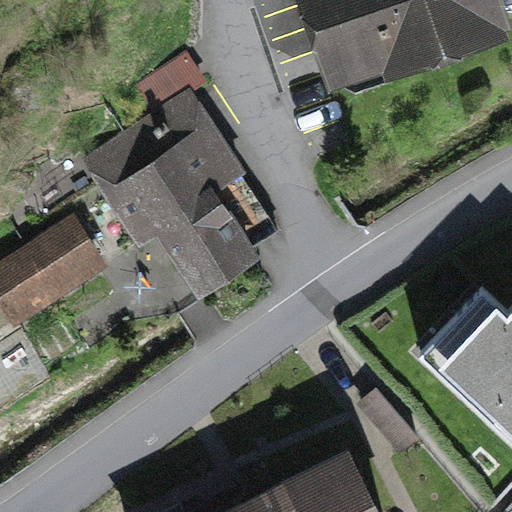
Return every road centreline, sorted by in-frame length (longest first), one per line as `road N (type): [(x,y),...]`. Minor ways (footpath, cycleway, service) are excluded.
road 1 (residential): [(27,511),(351,278)]
road 2 (residential): [(351,278),(330,260),(237,110),(210,0)]
road 3 (residential): [(351,278),(511,177)]
